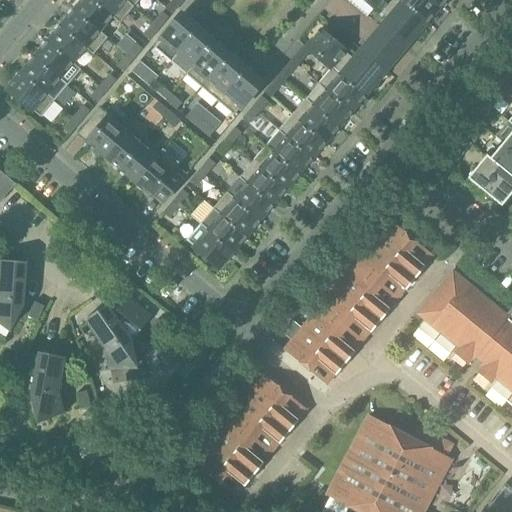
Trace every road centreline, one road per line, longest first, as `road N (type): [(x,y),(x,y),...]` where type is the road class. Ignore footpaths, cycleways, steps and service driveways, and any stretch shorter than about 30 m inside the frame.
road 1 (residential): [(241,329),(389,149)]
road 2 (residential): [(511,464),(383,371),(327,408)]
road 3 (residential): [(87,197),(241,329)]
road 4 (residential): [(389,149),(509,0)]
road 5 (residential): [(511,254),(389,149)]
road 6 (residential): [(87,197),(44,255),(89,296)]
